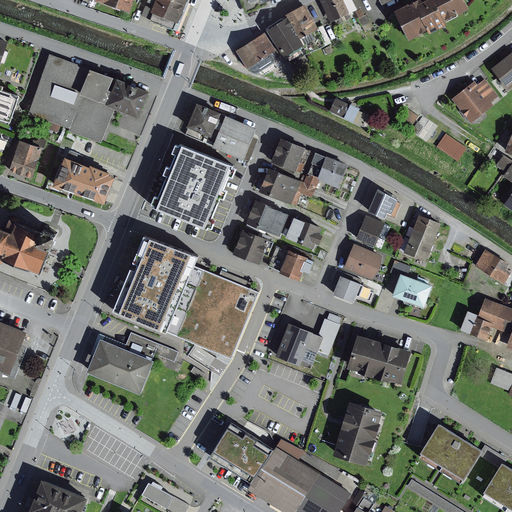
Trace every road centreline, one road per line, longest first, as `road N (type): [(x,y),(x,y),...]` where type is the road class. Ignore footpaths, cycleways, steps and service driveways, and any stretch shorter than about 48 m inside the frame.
road 1 (residential): [(317,295),(442,340),(437,395),(511,442)]
road 2 (residential): [(173,465),(240,360),(273,278)]
road 3 (residential): [(173,88),(0,26)]
road 4 (residential): [(369,171),(511,260)]
road 5 (residential): [(44,0),(189,48)]
road 6 (residential): [(173,88),(119,223)]
road 7 (residential): [(51,392),(173,465)]
road 8 (unclassified): [(217,257),(271,126)]
road 9 (residential): [(369,171),(317,295)]
road 10 (residential): [(51,392),(2,511)]
road 11 (residential): [(0,183),(119,223)]
